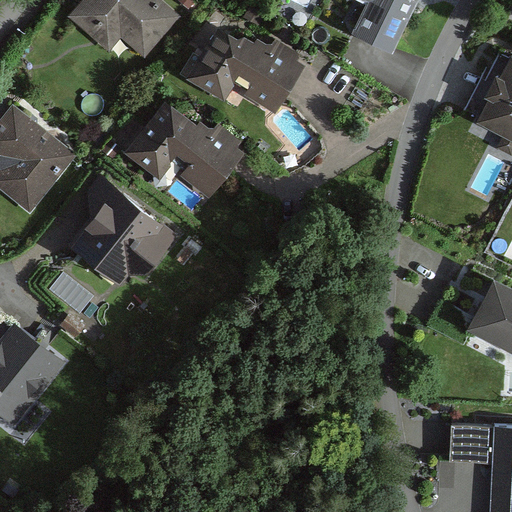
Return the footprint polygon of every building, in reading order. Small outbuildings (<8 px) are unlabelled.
[(165,0),(78,0),(68,12),(109,49),(122,34),(144,54),(180,13),(165,0)] [(393,48),(416,0),(369,0),(355,29),(393,48)] [(246,32),(243,36),(221,23),(189,74),(224,96),(241,69),(256,78),(248,91),(277,110),(308,61),(299,55),(303,50),(278,34),(273,43),(258,34),(255,38),(246,32)] [(511,56),(503,73),(499,71),(487,95),(491,97),(479,120),(511,136),(511,56)] [(160,178),(181,152),(191,160),(182,172),(210,195),(246,151),(238,144),(243,138),(220,120),(214,127),(201,116),(198,120),(168,96),(125,149),(160,178)] [(0,185),(29,210),(77,152),(14,100),(0,116),(0,155),(7,161),(0,169),(0,185)] [(92,212),(70,241),(121,283),(133,269),(143,277),(178,234),(103,172),(87,192),(92,212)] [(448,316),(491,339),(486,350),(511,363),(511,362),(511,291),(473,270),(448,316)] [(0,415),(13,425),(65,359),(14,320),(0,337),(0,415)] [(511,415),(438,413),(437,443),(472,444),(470,507),(511,508),(511,415)]
